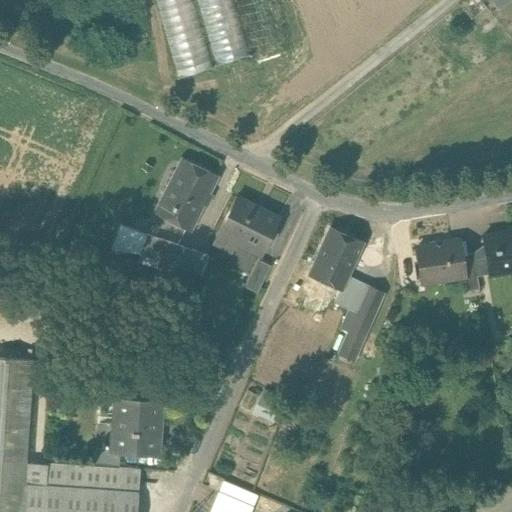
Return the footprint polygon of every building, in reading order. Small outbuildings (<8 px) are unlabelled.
[(485,5),(470,18),(480,31),(496,18),(485,5)] [(183,160),(156,213),(189,230),(216,176),(183,160)] [(279,219),(236,197),(214,242),(232,251),(237,242),(261,254),(279,219)] [(363,243),(330,228),(309,275),(342,290),(363,243)] [(508,232),(483,236),(485,252),(489,274),(511,270),(511,228),(508,229),(508,232)] [(459,241),(416,248),(422,283),(463,276),(464,276),(461,255),(459,241)] [(192,257),(159,246),(154,261),(166,263),(201,275),(208,256),(194,251),(192,257)] [(485,252),(473,253),(477,276),(489,274),(485,252)] [(473,253),(461,255),(464,276),(463,276),(466,291),(479,289),(477,276),(473,253)] [(258,259),(244,287),(257,293),(271,266),(258,259)] [(369,287),(358,311),(350,308),(342,328),(349,331),(339,354),(354,360),(383,293),(369,287)] [(34,360),(0,357),(0,511),(23,511),(27,462),(34,360)] [(162,404),(115,401),(112,450),(112,451),(120,452),(158,455),(162,404)] [(112,450),(96,449),(95,464),(119,466),(120,452),(112,451),(112,450)] [(137,511),(140,469),(27,462),(23,511),(137,511)] [(249,511),(256,497),(224,483),(211,511),(249,511)]
